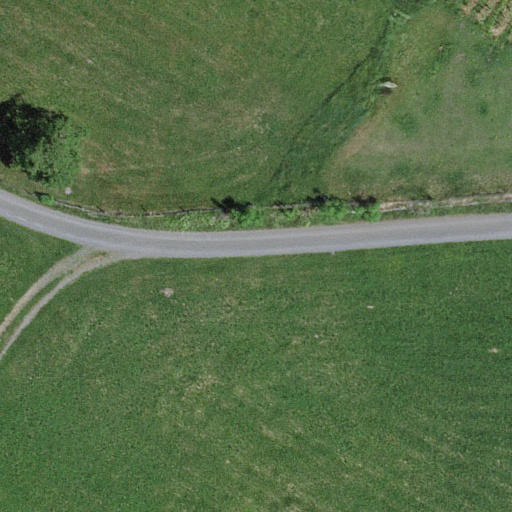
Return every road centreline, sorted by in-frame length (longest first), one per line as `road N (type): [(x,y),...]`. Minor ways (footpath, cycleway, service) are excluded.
road 1 (track): [(511,234),(171,251),(99,242),(0,201)]
road 2 (track): [(0,339),(34,289),(99,242)]
